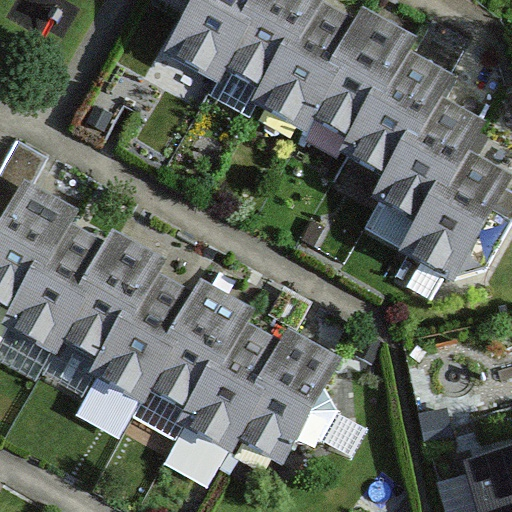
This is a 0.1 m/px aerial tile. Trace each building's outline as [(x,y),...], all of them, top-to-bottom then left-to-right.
[(259,0),(194,0),(159,66),(210,93),(217,76),(259,0)] [(259,0),(217,76),(267,104),(317,12),(324,0),(259,0)] [(267,104),(259,117),(302,140),(307,130),(360,35),(317,12),(267,104)] [(416,46),(369,20),(360,35),(307,130),(354,157),(410,57),(416,46)] [(443,112),(457,84),(410,57),(354,157),(350,165),(397,191),(443,112)] [(397,191),(382,215),(426,241),(473,165),(487,138),(443,112),(397,191)] [(426,241),(408,269),(446,293),(511,189),(473,165),(426,241)] [(69,224),(18,196),(0,228),(0,323),(10,330),(63,235),(69,224)] [(2,344),(45,368),(53,353),(106,259),(63,235),(10,330),(2,344)] [(53,353),(93,375),(147,279),(152,269),(112,247),(106,259),(53,353)] [(93,375),(85,391),(131,417),(140,402),(194,304),(147,279),(93,375)] [(140,402),(188,429),(242,332),(248,320),(200,293),(194,304),(140,402)] [(188,429),(179,445),(226,471),(234,457),(289,358),(242,332),(188,429)] [(234,457),(279,482),(341,372),(295,347),(289,358),(234,457)] [(511,511),(511,460),(458,475),(468,511),(511,511)]
